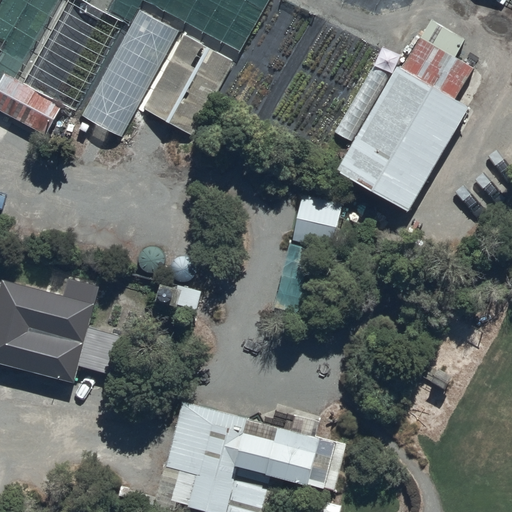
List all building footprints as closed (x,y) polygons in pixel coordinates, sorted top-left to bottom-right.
[(85,117),(124,139),(184,34),(145,12),(149,4),(245,54),(273,0),(122,0),(115,13),(92,1),(92,0),(4,0),(0,8),(0,49),(5,52),(0,60),(0,78),(3,81),(0,85),(0,109),(50,138),(68,107),(74,111),(124,21),(136,28),(85,117)] [(459,90),(476,63),(456,51),(465,36),(431,16),(403,64),(397,61),(336,165),(410,208),(474,99),(459,90)] [(234,62),(186,35),(144,107),(193,135),(234,62)] [(344,199),(303,190),(291,240),(332,250),(344,199)] [(103,284),(53,269),(48,285),(0,270),(0,361),(71,382),(77,361),(119,373),(131,333),(92,322),(103,284)] [(335,485),(347,437),(183,396),(156,495),(217,511),(272,511),(283,472),(335,485)]
